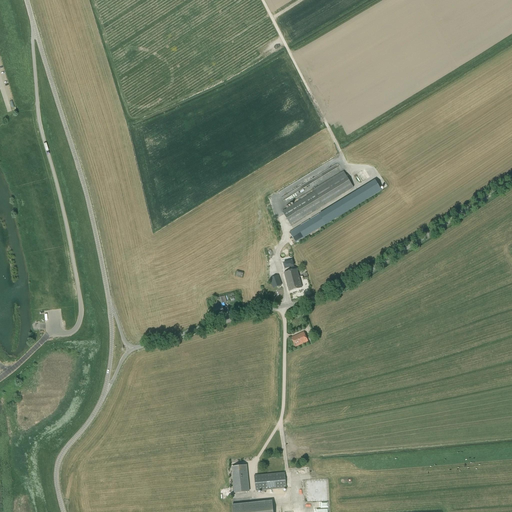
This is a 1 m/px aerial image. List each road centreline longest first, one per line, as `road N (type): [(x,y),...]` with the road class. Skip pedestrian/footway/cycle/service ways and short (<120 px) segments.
road 1 (unclassified): [(128,348),(329,291),(511,180)]
road 2 (track): [(39,342),(74,330),(80,309),(36,106),(32,24)]
road 3 (unclassified): [(109,305),(89,208),(25,0)]
road 4 (track): [(340,153),(261,0)]
road 5 (unclassified): [(105,388),(56,463),(61,511)]
